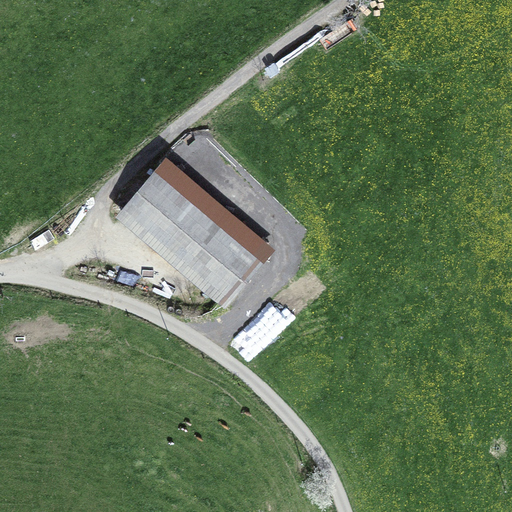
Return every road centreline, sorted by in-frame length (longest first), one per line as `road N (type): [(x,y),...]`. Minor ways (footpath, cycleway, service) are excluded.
road 1 (unclassified): [(343,511),(325,466),(278,403),(222,356),(166,318),(97,292),(48,277),(0,277)]
road 2 (track): [(48,277),(99,202),(155,144),(344,0)]
